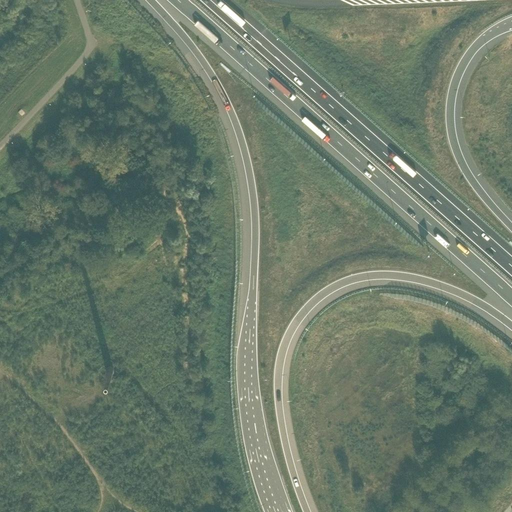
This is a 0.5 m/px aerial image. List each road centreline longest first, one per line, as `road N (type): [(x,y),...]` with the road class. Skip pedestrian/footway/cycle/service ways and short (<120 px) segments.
road 1 (motorway): [(148,0),(202,60),(243,144),(255,208),(252,403),(278,511)]
road 2 (motorway): [(179,0),(511,297)]
road 3 (motorway): [(307,511),(288,456),(278,378),(292,326),(316,300),(359,276),(413,278),(469,297),(511,326)]
road 4 (motorway): [(511,268),(209,0)]
road 5 (motorway): [(511,227),(471,179),(449,124),(459,69),(487,35),(511,23)]
